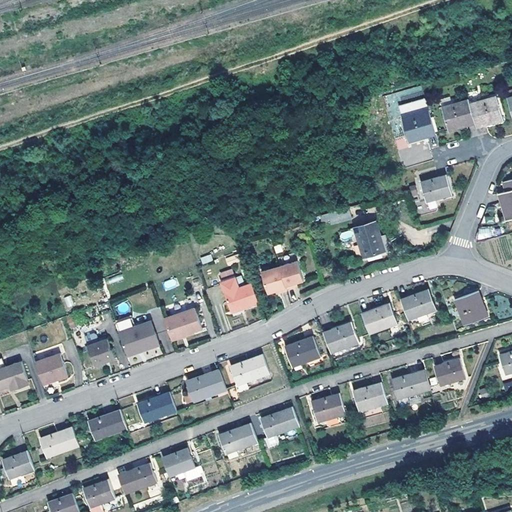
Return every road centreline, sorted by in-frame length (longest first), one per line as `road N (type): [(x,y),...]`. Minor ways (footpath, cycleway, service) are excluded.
road 1 (residential): [(0,511),(337,379),(511,329)]
road 2 (residential): [(460,262),(326,303),(0,435)]
road 3 (track): [(445,0),(0,152)]
road 4 (secondary): [(220,511),(511,418)]
